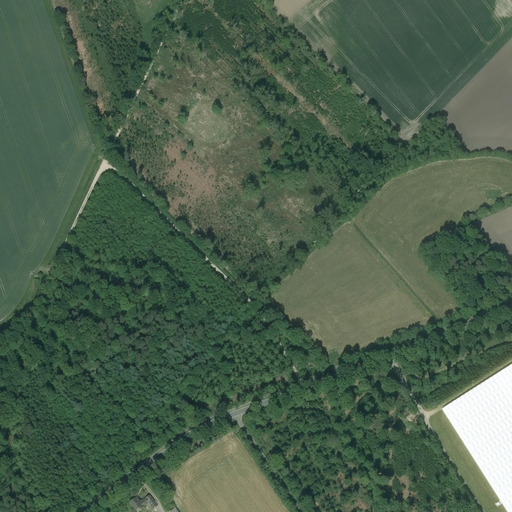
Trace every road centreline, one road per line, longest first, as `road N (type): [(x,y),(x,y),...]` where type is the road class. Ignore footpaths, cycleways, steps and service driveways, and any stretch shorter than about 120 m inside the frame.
road 1 (track): [(180,0),(38,301),(0,338)]
road 2 (track): [(103,162),(256,308),(304,387)]
road 3 (unclassified): [(234,414),(511,309)]
road 4 (unclassified): [(88,511),(188,435),(234,414)]
